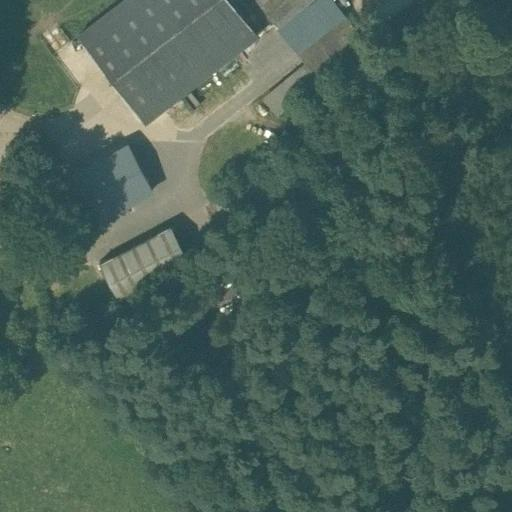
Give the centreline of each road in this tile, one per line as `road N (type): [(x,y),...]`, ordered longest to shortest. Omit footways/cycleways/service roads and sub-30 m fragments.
road 1 (track): [(261,511),(187,386),(206,242)]
road 2 (track): [(360,511),(191,345)]
